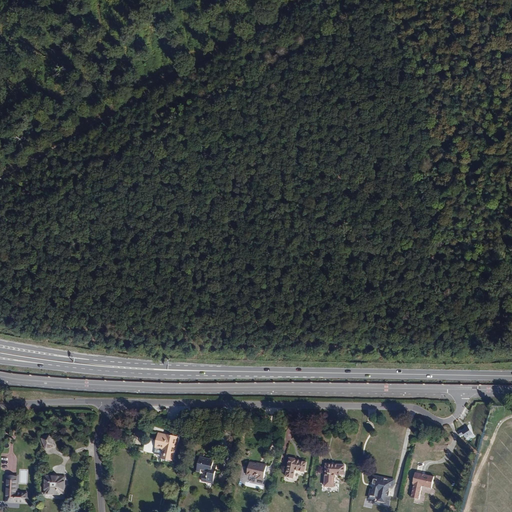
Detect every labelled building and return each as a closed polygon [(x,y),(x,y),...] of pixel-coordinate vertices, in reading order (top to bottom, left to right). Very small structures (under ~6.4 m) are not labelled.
[(173,461),(179,437),(175,436),(178,424),(168,423),(166,434),(159,432),(155,448),(156,448),(163,449),(162,455),(156,454),(143,451),(138,475),(158,480),(163,458),(173,461)] [(473,434),(467,426),(458,432),(461,437),(465,434),(468,438),(473,434)] [(55,445),(50,433),(46,435),(46,449),(55,445)] [(217,465),(213,464),(214,460),(204,457),(204,453),(200,453),(197,471),(200,472),(201,469),(209,471),(208,476),(203,474),(202,481),(213,483),(217,465)] [(306,470),(308,461),(298,459),(298,458),(290,456),(286,474),(294,476),(296,468),(306,470)] [(263,480),(266,465),(250,461),(247,475),(257,477),(257,479),(263,480)] [(344,475),(345,464),(326,463),(324,487),(334,487),(335,474),(344,475)] [(432,488),(434,476),(416,472),(411,497),(419,499),(422,486),(432,488)] [(26,502),(26,493),(16,492),(17,475),(8,475),(7,501),(26,502)] [(63,493),(64,477),(45,476),(44,493),(63,493)] [(394,480),(379,477),(379,479),(375,478),(374,483),(378,484),(377,487),(375,486),(374,488),(372,494),(376,495),(378,497),(378,498),(379,499),(379,501),(380,502),(384,503),(386,502),(386,500),(389,501),(391,490),(389,490),(389,487),(392,487),(394,480)]
